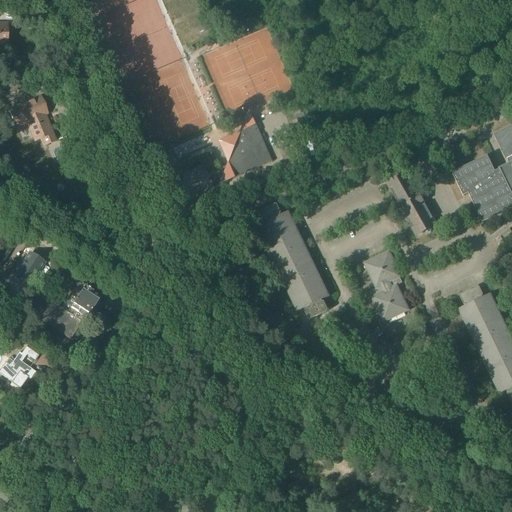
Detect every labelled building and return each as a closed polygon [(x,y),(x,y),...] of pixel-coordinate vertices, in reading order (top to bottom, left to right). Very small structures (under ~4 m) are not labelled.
[(55,142),(44,116),(47,114),(40,98),(8,111),(15,127),(28,122),(36,141),(42,139),(45,146),(55,142)] [(295,116),(299,126),(307,122),(303,113),(295,116)] [(228,182),(272,162),(252,118),(250,119),(247,127),(248,129),(226,138),(222,149),(232,171),(230,172),(227,180),(228,182)] [(511,125),(493,135),(508,166),(500,170),(499,169),(498,169),(499,170),(495,172),(487,157),(452,174),(463,197),(464,197),(462,193),(467,190),(471,200),(482,224),(511,209),(511,194),(509,189),(511,187),(511,186),(511,125)] [(65,161),(67,167),(77,163),(75,157),(65,161)] [(304,167),(300,159),(278,169),(281,176),(304,167)] [(386,184),(405,216),(416,236),(435,226),(406,173),(386,184)] [(220,193),(211,196),(214,204),(223,200),(220,193)] [(206,207),(214,204),(210,197),(203,200),(206,207)] [(264,224),(256,228),(297,313),(305,309),(305,310),(305,311),(304,312),(305,313),(308,320),(309,320),(310,321),(310,320),(327,312),(328,311),(324,303),(323,302),(322,302),(321,301),(330,297),(288,212),(280,216),(280,215),(281,214),(280,213),(277,206),(276,205),(275,205),(258,213),(258,214),(258,215),(261,223),(262,223),(263,223),(264,224)] [(501,235),(506,242),(511,237),(511,232),(509,229),(501,235)] [(505,246),(500,238),(495,240),(499,249),(505,246)] [(395,287),(393,281),(401,277),(389,252),(364,264),(376,289),(377,289),(379,294),(371,298),(383,323),(408,311),(396,286),(395,287)] [(27,288),(42,266),(28,256),(13,279),(27,288)] [(91,294),(92,292),(84,287),(80,294),(73,290),(61,309),(48,301),(36,318),(70,340),(78,328),(77,327),(80,322),(83,324),(99,299),(91,294)] [(478,287),(477,287),(460,295),(460,296),(459,296),(459,297),(463,305),(464,305),(464,306),(465,306),(465,305),(466,307),(458,310),(499,395),(507,391),(507,392),(507,393),(506,394),(507,395),(510,402),(511,403),(511,402),(511,339),(490,295),(482,298),(482,297),(483,297),(483,296),(479,288),(478,287)] [(418,324),(422,332),(426,330),(422,322),(418,324)] [(38,357),(26,348),(21,355),(19,353),(12,362),(8,360),(0,370),(0,374),(11,383),(10,384),(19,390),(27,379),(30,380),(35,373),(29,368),(28,370),(20,364),(26,356),(34,362),(38,357)]
